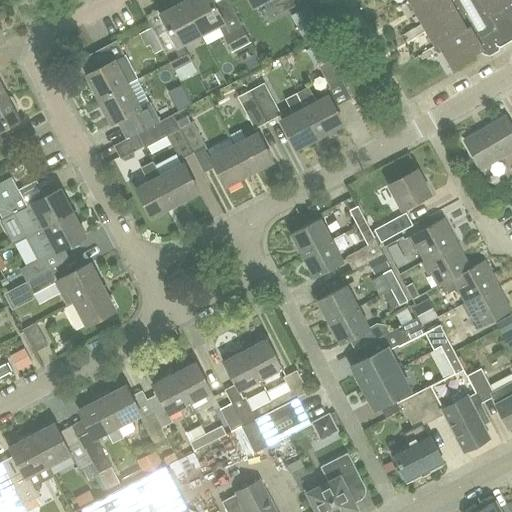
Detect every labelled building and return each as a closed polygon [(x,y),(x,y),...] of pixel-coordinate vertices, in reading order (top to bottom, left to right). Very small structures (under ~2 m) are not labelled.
[(199,34),(181,0),(174,0),(171,2),(174,7),(160,15),(167,28),(155,35),(173,69),(180,80),(196,72),(181,44),(199,34)] [(181,0),(199,34),(217,25),(231,50),(249,41),(227,0),(221,0),(213,4),(211,0),(181,0)] [(266,0),(274,15),(300,1),(299,0),(248,0),(252,7),(265,0),(266,0)] [(511,0),(407,0),(435,49),(439,47),(443,54),(448,56),(454,66),(494,43),(495,45),(500,46),(511,38),(511,6),(510,4),(511,2),(511,0)] [(136,79),(123,55),(116,40),(90,54),(97,69),(85,75),(98,99),(136,79)] [(329,87),(341,81),(329,57),(317,63),(329,87)] [(158,121),(149,103),(136,79),(98,99),(111,123),(123,117),(132,135),(136,133),(158,121)] [(263,82),(249,89),(266,121),(280,114),(263,82)] [(327,94),(315,100),(308,86),(297,93),(320,135),(342,123),(327,94)] [(266,121),(249,89),(236,96),(253,128),(266,121)] [(320,135),(297,93),(296,93),(303,106),(281,118),(296,147),(320,135)] [(0,131),(19,121),(7,97),(0,100),(0,146),(3,145),(0,139),(0,131)] [(192,152),(179,128),(172,115),(159,123),(158,121),(136,133),(143,146),(144,148),(167,136),(179,159),(192,152)] [(192,121),(190,122),(186,115),(176,120),(180,127),(179,128),(192,152),(205,145),(192,121)] [(511,130),(504,117),(464,141),(480,168),(511,149),(511,130)] [(256,131),(245,137),(240,129),(229,135),(230,138),(249,173),(272,160),(256,131)] [(120,159),(143,146),(136,133),(132,135),(113,145),(120,159)] [(249,173),(230,138),(229,135),(230,138),(219,144),(222,149),(210,156),(226,186),(249,173)] [(174,204),(159,175),(151,161),(140,167),(148,181),(136,187),(152,216),(174,204)] [(199,191),(183,162),(159,175),(174,204),(199,191)] [(0,175),(0,200),(7,214),(29,203),(13,169),(0,175)] [(400,209),(428,194),(416,170),(388,185),(400,209)] [(31,203),(37,216),(24,223),(29,234),(71,212),(59,188),(31,203)] [(349,211),(357,226),(366,221),(357,206),(349,211)] [(84,235),(71,212),(29,234),(30,235),(29,235),(35,246),(50,239),(55,250),(84,235)] [(405,213),(377,228),(374,229),(380,242),(411,225),(405,213)] [(290,234),(301,255),(330,240),(319,218),(290,234)] [(417,248),(423,259),(454,244),(441,218),(406,236),(413,250),(417,248)] [(376,241),(366,222),(366,221),(357,226),(367,245),(376,241)] [(342,261),(330,240),(301,255),(313,277),(342,261)] [(352,270),(383,254),(376,241),(367,245),(345,257),(352,270)] [(454,244),(423,259),(420,261),(427,274),(430,273),(436,284),(433,286),(434,288),(440,284),(440,285),(467,269),(454,244)] [(26,265),(34,276),(53,263),(46,252),(26,265)] [(482,261),(467,269),(440,285),(446,295),(454,290),(455,292),(459,290),(465,302),(496,286),(482,261)] [(61,277),(62,279),(53,283),(65,305),(102,286),(89,262),(61,277)] [(57,280),(50,268),(26,281),(32,293),(57,280)] [(400,286),(391,269),(382,273),(391,291),(400,286)] [(114,308),(102,286),(65,305),(66,306),(74,302),(85,323),(114,308)] [(317,301),(328,322),(356,307),(345,286),(317,301)] [(400,286),(391,291),(384,295),(392,309),(407,301),(400,286)] [(496,286),(465,302),(462,304),(469,317),(472,315),(478,326),(474,328),(475,329),(509,312),(496,286)] [(434,304),(420,311),(425,321),(439,314),(434,304)] [(368,329),(356,307),(328,322),(339,344),(368,329)] [(501,335),(511,327),(511,313),(495,323),(501,335)] [(415,317),(390,330),(399,348),(424,334),(415,317)] [(35,323),(23,328),(22,329),(34,352),(47,345),(35,323)] [(374,339),(379,336),(387,332),(384,325),(375,324),(368,327),(374,339)] [(439,324),(430,328),(440,346),(448,341),(439,324)] [(511,327),(501,335),(502,335),(511,354),(511,327)] [(265,338),(243,350),(259,379),(280,368),(265,338)] [(462,368),(448,341),(440,346),(454,372),(462,368)] [(31,347),(13,355),(22,374),(39,366),(31,347)] [(387,347),(351,365),(362,387),(398,368),(387,347)] [(259,379),(243,350),(222,361),(234,384),(224,390),(242,426),(274,409),(270,400),(252,410),(245,397),(243,398),(238,390),(259,379)] [(211,365),(200,371),(195,361),(173,373),(189,402),(210,391),(211,392),(221,387),(211,365)] [(0,364),(0,376),(11,371),(6,362),(0,364)] [(479,367),(466,374),(490,420),(481,403),(491,398),(507,428),(511,425),(511,380),(492,391),(479,367)] [(410,390),(398,368),(362,387),(374,409),(410,390)] [(490,420),(466,374),(462,368),(454,372),(418,391),(422,398),(433,419),(444,414),(463,451),(489,437),(482,424),(490,420)] [(283,377),(289,390),(294,399),(308,392),(296,370),(283,377)] [(167,414),(189,402),(173,373),(151,384),(167,414)] [(125,385),(101,397),(123,438),(133,432),(134,428),(130,419),(140,413),(125,385)] [(274,409),(294,399),(289,390),(270,400),(274,409)] [(400,410),(422,398),(418,391),(414,393),(413,393),(396,402),(400,410)] [(113,443),(123,438),(101,397),(78,409),(90,431),(80,436),(86,446),(83,447),(92,464),(108,493),(122,486),(95,437),(107,431),(113,443)] [(423,425),(433,419),(422,398),(400,410),(404,419),(406,418),(412,428),(403,433),(408,444),(391,452),(406,480),(442,461),(423,425)] [(161,428),(168,424),(160,409),(153,413),(161,428)] [(166,437),(161,428),(153,413),(141,419),(154,444),(166,437)] [(195,414),(186,423),(200,437),(209,429),(195,414)] [(336,431),(328,414),(312,423),(320,439),(336,431)] [(54,423),(30,435),(47,467),(48,467),(70,455),(78,471),(92,464),(83,447),(79,440),(66,447),(54,423)] [(221,425),(204,434),(209,443),(226,434),(221,425)] [(52,475),(48,467),(47,467),(30,435),(8,447),(21,471),(8,478),(25,511),(26,511),(23,506),(39,497),(33,486),(52,475)] [(146,465),(165,460),(162,448),(143,453),(146,465)] [(328,482),(307,492),(316,511),(347,511),(355,508),(344,486),(348,484),(345,479),(357,472),(347,452),(319,466),(328,482)] [(181,511),(187,509),(164,465),(177,459),(176,458),(144,475),(122,486),(108,493),(79,509),(80,511),(181,511)] [(25,511),(8,478),(0,482),(0,511),(25,511)] [(235,493),(236,494),(221,502),(226,511),(275,511),(259,481),(235,493)] [(57,482),(45,488),(53,503),(64,497),(57,482)] [(500,511),(495,501),(474,511),(500,511)]
